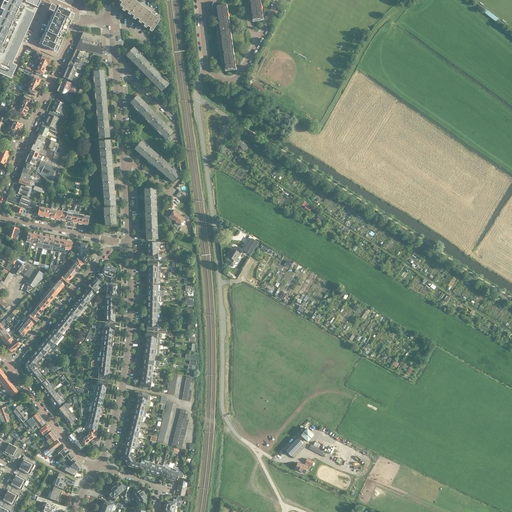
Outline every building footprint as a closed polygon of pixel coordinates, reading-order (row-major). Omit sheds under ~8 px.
[(5,0),(5,1),(4,1),(0,9),(1,9),(0,12),(0,73),(11,79),(17,66),(13,64),(26,34),(41,0),(5,0)] [(137,5),(128,0),(124,0),(122,4),(120,6),(131,14),(130,15),(145,24),(144,25),(153,31),(159,22),(147,15),(148,14),(145,12),(136,6),(137,5)] [(251,4),(252,8),(253,20),(263,19),(262,12),(261,3),(251,4)] [(51,4),(49,10),(53,12),(52,16),(39,44),(41,45),(54,51),(57,44),(56,44),(59,38),(60,38),(61,35),(62,32),(64,28),(63,28),(65,25),(65,26),(67,22),(66,22),(67,19),(68,19),(70,16),(71,13),(72,12),(63,8),(58,6),(58,7),(56,7),(51,4)] [(217,6),(219,22),(229,21),(227,5),(217,6)] [(488,10),(486,14),(497,21),(499,18),(488,10)] [(232,36),(229,21),(219,22),(222,38),(232,36)] [(82,51),(88,52),(102,55),(102,56),(101,37),(100,37),(100,38),(96,36),(94,36),(86,34),(83,33),(80,39),(76,49),(82,51)] [(222,38),(222,42),(224,54),(234,52),(232,36),(222,38)] [(39,60),(47,64),(48,65),(48,63),(50,63),(50,61),(50,60),(50,59),(43,56),(43,55),(40,54),(39,53),(40,51),(31,47),(30,50),(37,53),(36,55),(38,56),(37,59),(38,60),(39,60)] [(126,55),(131,60),(131,61),(132,62),(133,62),(138,67),(145,61),(141,56),(142,56),(138,52),(137,53),(133,48),(126,55)] [(236,68),(234,52),(224,54),(226,69),(236,68)] [(73,56),(73,57),(83,61),(88,64),(89,62),(81,58),(82,57),(74,53),(74,54),(73,53),(73,55),(73,56)] [(36,61),(35,65),(46,70),(47,67),(46,66),(47,64),(39,60),(38,62),(36,61)] [(70,62),(69,64),(84,70),(85,68),(78,65),(79,64),(71,60),(71,61),(70,60),(69,62),(70,62)] [(144,74),(150,79),(157,73),(153,68),(150,64),(149,65),(145,61),(138,67),(143,72),(143,73),(144,74)] [(68,66),(68,67),(76,71),(76,70),(76,69),(83,72),(84,70),(69,64),(69,65),(68,65),(67,66),(68,66)] [(46,70),(35,65),(33,68),(35,69),(34,71),(43,74),(44,74),(46,70)] [(68,67),(66,70),(82,78),(84,74),(76,70),(76,71),(68,67)] [(66,70),(64,74),(81,81),(82,78),(66,70)] [(95,88),(105,88),(104,80),(105,80),(105,78),(104,78),(103,71),(94,72),(94,78),(93,78),(94,83),(95,83),(95,88)] [(157,73),(150,79),(155,84),(154,85),(156,86),(161,91),(168,85),(164,81),(165,80),(161,76),(161,77),(157,73)] [(64,74),(63,77),(71,81),(75,82),(75,83),(79,85),(81,81),(64,74)] [(30,81),(38,85),(39,85),(40,83),(39,82),(40,80),(32,76),(30,81)] [(62,80),(60,86),(69,90),(68,92),(78,96),(81,97),(83,93),(79,91),(79,90),(70,86),(72,84),(62,80)] [(38,85),(30,81),(27,86),(36,90),(37,88),(37,87),(38,85)] [(251,87),(268,97),(271,93),(254,82),(251,87)] [(36,90),(27,86),(25,92),(34,95),(35,95),(36,93),(35,93),(36,90)] [(59,97),(67,102),(69,103),(70,104),(72,105),(74,107),(76,108),(79,102),(76,100),(66,95),(68,92),(69,90),(60,86),(59,87),(59,86),(57,90),(58,90),(57,91),(61,93),(59,97)] [(97,105),(106,104),(106,97),(106,95),(105,88),(95,88),(96,94),(95,94),(95,99),(96,99),(97,105)] [(142,115),(149,108),(144,103),(143,101),(142,101),(137,96),(130,103),(134,107),(133,108),(137,111),(138,111),(142,115)] [(21,103),(29,106),(30,106),(31,106),(31,104),(32,101),(23,97),(21,103)] [(49,112),(61,117),(62,118),(63,116),(63,115),(63,114),(62,113),(61,113),(65,105),(56,101),(52,110),(51,110),(49,112)] [(19,108),(27,111),(28,111),(29,109),(28,109),(29,106),(21,103),(19,108)] [(107,112),(106,104),(97,105),(97,111),(96,111),(97,116),(98,116),(98,122),(108,121),(107,114),(108,114),(107,112)] [(19,108),(15,106),(14,108),(11,106),(9,110),(15,113),(15,112),(24,116),(25,116),(26,116),(26,114),(27,111),(19,108)] [(154,127),(161,120),(156,115),(154,113),(149,108),(142,115),(146,119),(145,120),(149,124),(150,123),(154,127)] [(50,112),(44,124),(56,129),(61,117),(50,112)] [(10,120),(8,126),(9,127),(19,131),(19,130),(20,130),(21,129),(21,128),(21,125),(10,120)] [(166,125),(161,120),(154,127),(158,131),(157,132),(160,135),(161,135),(166,139),(172,132),(167,127),(168,127),(166,125)] [(109,128),(108,128),(108,121),(98,122),(99,128),(98,128),(98,133),(99,133),(100,139),(109,138),(109,130),(109,128)] [(43,123),(41,126),(49,130),(55,133),(56,129),(43,123)] [(46,136),(49,130),(41,126),(38,134),(46,138),(51,141),(51,140),(55,142),(56,141),(55,140),(47,136),(46,136)] [(19,131),(9,127),(8,129),(10,130),(8,133),(16,136),(17,136),(19,131)] [(36,137),(31,150),(52,160),(56,152),(58,153),(60,149),(59,148),(60,147),(58,147),(60,144),(55,142),(51,140),(51,141),(46,152),(44,151),(46,147),(43,145),(44,145),(43,144),(46,138),(38,134),(37,137),(36,137)] [(245,144),(240,140),(237,144),(242,148),(241,149),(244,150),(247,146),(245,144)] [(99,142),(100,159),(111,158),(110,151),(111,150),(110,148),(109,141),(99,142)] [(134,149),(139,154),(140,154),(140,155),(141,156),(142,156),(147,160),(153,153),(149,149),(150,148),(146,145),(145,146),(141,142),(134,149)] [(0,155),(7,159),(7,158),(8,158),(9,155),(9,154),(8,152),(5,151),(1,149),(0,148),(0,155)] [(28,155),(37,159),(39,154),(31,150),(28,155)] [(154,167),(160,171),(166,164),(162,160),(162,159),(159,156),(158,157),(153,153),(147,160),(153,165),(152,165),(154,167)] [(43,161),(37,159),(28,155),(25,162),(31,165),(30,167),(33,169),(40,175),(50,183),(57,168),(43,161)] [(45,156),(43,161),(57,168),(62,170),(65,165),(60,163),(45,156)] [(100,159),(102,175),(112,174),(112,167),(112,165),(111,165),(111,158),(100,159)] [(32,173),(33,169),(30,167),(31,165),(25,162),(23,168),(24,168),(29,169),(28,172),(31,172),(32,173)] [(166,164),(160,171),(165,176),(167,178),(167,177),(173,182),(179,175),(174,171),(175,170),(171,167),(171,168),(166,164)] [(33,182),(34,180),(30,179),(31,176),(29,176),(22,173),(20,178),(33,182)] [(102,175),(103,192),(114,191),(113,184),(114,184),(113,181),(112,174),(102,175)] [(35,183),(33,182),(20,178),(18,183),(19,183),(18,183),(29,187),(30,184),(34,185),(35,183)] [(22,197),(31,200),(31,199),(29,198),(29,197),(31,190),(18,185),(15,193),(20,195),(21,195),(23,196),(22,197)] [(144,189),(145,197),(144,197),(144,199),(145,199),(145,206),(156,206),(155,189),(144,189)] [(114,191),(103,192),(105,208),(110,208),(110,209),(114,208),(115,208),(115,201),(115,198),(114,198),(114,191)] [(30,202),(31,200),(22,197),(21,198),(20,198),(17,198),(9,195),(6,200),(28,208),(34,210),(36,211),(38,206),(36,205),(36,204),(30,202)] [(310,211),(313,207),(304,202),(302,205),(310,211)] [(145,216),(146,223),(156,222),(156,206),(145,206),(145,213),(145,216)] [(21,215),(24,216),(27,217),(28,214),(25,213),(26,211),(23,210),(23,209),(17,208),(16,212),(21,214),(21,215)] [(115,215),(114,208),(110,209),(110,208),(105,208),(104,208),(105,226),(116,225),(115,217),(116,217),(115,215)] [(185,219),(185,218),(173,210),(170,215),(166,213),(164,215),(168,218),(177,224),(178,225),(177,225),(178,226),(176,229),(175,231),(179,235),(183,229),(179,226),(180,226),(184,220),(185,220),(185,219)] [(156,222),(146,223),(146,230),(145,230),(146,233),(146,240),(148,240),(155,239),(157,239),(156,222)] [(258,243),(251,239),(244,251),(250,255),(258,243)] [(79,248),(80,252),(88,251),(88,250),(88,248),(87,248),(87,247),(87,244),(79,243),(79,248)] [(234,262),(235,262),(240,254),(238,252),(239,251),(235,248),(234,250),(233,250),(229,257),(230,258),(228,260),(233,263),(234,262)] [(88,252),(88,251),(80,252),(81,258),(82,259),(81,261),(84,264),(88,258),(88,255),(89,254),(88,252)] [(1,252),(0,254),(0,260),(2,262),(4,263),(5,261),(13,265),(17,259),(12,256),(11,258),(1,252)] [(77,259),(73,263),(80,269),(82,267),(81,267),(83,264),(77,259)] [(79,271),(80,269),(73,263),(70,267),(76,273),(78,271),(79,271)] [(24,266),(21,271),(20,273),(29,278),(26,283),(28,285),(27,291),(26,291),(29,293),(32,290),(34,288),(36,286),(46,276),(26,264),(24,266)] [(100,273),(99,274),(103,277),(104,274),(108,275),(111,267),(110,267),(110,266),(108,266),(106,265),(106,266),(105,267),(104,270),(101,269),(99,273),(100,273)] [(21,271),(14,266),(13,268),(16,269),(12,274),(14,275),(17,277),(20,273),(21,271)] [(74,275),(76,273),(70,267),(66,272),(73,278),(75,276),(74,275)] [(111,267),(108,275),(112,277),(111,280),(111,283),(116,284),(116,280),(115,280),(117,276),(114,275),(115,271),(115,269),(114,268),(113,268),(112,267),(111,267)] [(66,272),(63,276),(69,281),(71,279),(72,279),(73,278),(66,272)] [(70,282),(69,281),(63,276),(59,280),(65,285),(66,286),(67,285),(68,284),(70,282)] [(95,288),(99,284),(100,284),(102,282),(99,279),(98,280),(96,278),(95,279),(94,280),(94,281),(91,285),(90,285),(95,288)] [(58,280),(55,284),(62,290),(63,288),(63,287),(65,285),(59,280),(59,281),(58,280)] [(62,290),(55,284),(53,282),(49,287),(58,294),(60,291),(62,290)] [(115,295),(115,294),(115,290),(116,289),(116,287),(115,287),(115,286),(113,286),(113,284),(106,284),(106,288),(106,294),(107,294),(115,295)] [(87,289),(94,295),(95,293),(95,292),(97,290),(95,288),(90,285),(91,285),(90,285),(89,285),(88,286),(88,287),(87,289)] [(45,290),(55,298),(56,297),(56,296),(58,294),(49,287),(49,286),(45,290)] [(85,291),(83,293),(91,300),(93,298),(92,297),(94,295),(87,289),(86,289),(85,291)] [(53,300),(55,298),(45,290),(42,295),(44,297),(51,302),(52,300),(53,300)] [(80,297),(87,303),(89,301),(90,302),(91,300),(83,293),(82,295),(81,295),(80,296),(80,297)] [(49,304),(51,302),(44,297),(41,301),(48,307),(49,305),(49,304)] [(78,300),(76,302),(84,308),(86,306),(85,305),(87,303),(80,297),(80,298),(79,298),(78,299),(78,300)] [(46,308),(48,307),(41,301),(37,305),(44,310),(45,308),(46,308)] [(84,308),(76,302),(75,303),(74,303),(73,305),(73,306),(82,313),(86,309),(84,308)] [(37,305),(34,309),(41,315),(42,313),(44,310),(37,305)] [(82,313),(73,306),(72,306),(71,307),(71,308),(69,310),(76,316),(79,319),(83,314),(82,313)] [(41,315),(34,309),(32,308),(28,312),(37,319),(38,317),(39,317),(41,315)] [(322,319),(323,319),(321,321),(323,322),(324,320),(325,320),(327,316),(328,315),(329,314),(328,314),(331,310),(329,309),(326,313),(325,313),(324,316),(322,315),(321,317),(323,318),(322,319)] [(74,318),(76,316),(69,310),(68,310),(67,312),(66,314),(73,320),(74,321),(75,322),(77,320),(74,318)] [(37,319),(28,312),(24,316),(34,324),(34,325),(36,323),(36,322),(37,321),(38,320),(37,319)] [(62,319),(70,325),(74,321),(73,320),(66,314),(66,315),(65,315),(64,316),(64,317),(62,319)] [(32,326),(34,324),(24,316),(21,320),(31,329),(32,327),(32,326)] [(58,323),(58,324),(65,329),(67,327),(68,328),(70,325),(62,319),(60,321),(59,321),(58,323)] [(18,325),(27,332),(28,330),(29,330),(31,329),(21,320),(18,325)] [(55,328),(54,328),(61,334),(63,331),(64,332),(66,330),(65,329),(58,324),(57,325),(56,326),(55,327),(55,328)] [(25,334),(27,332),(18,325),(14,329),(16,331),(23,337),(23,336),(24,336),(25,335),(25,334)] [(61,335),(61,334),(54,328),(52,331),(51,331),(50,332),(50,333),(60,341),(64,337),(61,335)] [(3,342),(4,343),(11,338),(8,333),(1,339),(3,341),(3,342)] [(57,346),(60,341),(50,333),(49,335),(48,335),(47,336),(47,337),(57,346)] [(6,345),(8,347),(14,342),(17,340),(15,339),(13,341),(12,338),(13,338),(12,337),(11,338),(4,343),(5,345),(6,345)] [(43,341),(43,342),(54,351),(58,346),(57,346),(47,337),(45,339),(44,339),(43,341)] [(20,345),(17,340),(14,342),(8,347),(7,348),(11,352),(20,345)] [(51,355),(54,351),(43,342),(42,343),(41,343),(40,345),(40,346),(47,352),(47,351),(47,352),(51,355)] [(47,352),(40,346),(38,348),(37,348),(36,349),(36,350),(43,356),(45,353),(46,354),(47,352),(47,351),(47,352)] [(39,360),(43,356),(36,350),(35,350),(34,352),(34,353),(32,354),(39,360)] [(36,365),(39,360),(32,354),(32,355),(31,355),(30,356),(30,357),(29,359),(36,365)] [(25,363),(25,366),(34,366),(36,367),(37,366),(36,365),(29,359),(28,359),(26,362),(25,363)] [(35,367),(36,367),(34,366),(25,366),(25,370),(26,371),(28,374),(28,373),(30,376),(37,371),(39,369),(39,368),(35,367)] [(41,375),(37,371),(30,376),(32,378),(32,379),(33,380),(34,381),(41,375)] [(45,380),(41,375),(34,381),(35,383),(35,384),(37,385),(38,386),(45,380)] [(2,385),(5,389),(11,383),(8,379),(1,384),(2,385)] [(42,391),(50,385),(46,380),(38,386),(40,388),(40,389),(41,390),(42,391)] [(8,394),(8,393),(15,388),(11,383),(5,389),(7,392),(5,394),(7,395),(8,394)] [(45,395),(53,389),(51,386),(53,385),(52,383),(50,385),(42,391),(43,393),(44,395),(45,395)] [(48,399),(49,400),(56,394),(54,392),(59,387),(58,385),(53,389),(45,395),(47,397),(47,398),(48,399)] [(11,397),(18,392),(15,388),(8,393),(8,394),(11,397)] [(93,390),(92,396),(104,398),(105,396),(104,395),(105,393),(93,390)] [(52,404),(59,398),(57,396),(58,395),(57,393),(56,394),(49,400),(50,401),(50,402),(51,404),(52,404)] [(137,398),(138,398),(146,401),(148,401),(149,398),(148,398),(149,395),(139,393),(138,395),(137,397),(137,398)] [(91,401),(92,401),(102,404),(102,403),(103,403),(103,401),(104,398),(92,396),(91,401)] [(59,398),(52,404),(54,406),(54,407),(55,408),(56,408),(63,403),(61,400),(62,400),(60,398),(59,398)] [(57,410),(61,415),(68,409),(64,404),(57,410)] [(16,418),(17,417),(19,419),(22,417),(20,414),(23,412),(21,410),(23,409),(21,406),(19,407),(13,411),(11,413),(13,416),(14,416),(16,418)] [(61,415),(65,420),(72,414),(68,409),(61,415)] [(24,413),(23,412),(20,414),(22,417),(19,419),(21,421),(20,422),(21,423),(28,418),(26,416),(28,415),(25,412),(24,413)] [(28,427),(30,429),(43,420),(38,413),(23,424),(26,428),(28,427)] [(76,419),(72,414),(65,420),(68,425),(69,424),(71,426),(76,423),(74,420),(76,419)] [(43,420),(30,429),(29,430),(30,432),(33,430),(34,432),(46,423),(43,420)] [(51,430),(49,427),(46,424),(39,430),(40,432),(42,434),(43,436),(51,430)] [(300,435),(307,441),(314,434),(307,428),(300,435)] [(84,434),(86,436),(90,441),(95,437),(94,435),(95,430),(89,429),(89,430),(84,434)] [(20,438),(14,431),(14,430),(8,434),(17,440),(20,438)] [(55,435),(52,431),(45,436),(47,438),(42,442),(43,444),(45,443),(55,435)] [(75,433),(80,440),(84,445),(90,441),(86,436),(83,438),(77,431),(75,433)] [(68,437),(73,444),(79,440),(73,433),(68,437)] [(49,445),(58,439),(55,435),(45,443),(46,445),(48,444),(49,445)] [(305,447),(302,444),(297,439),(285,451),(290,456),(291,456),(294,459),(305,447)] [(84,447),(79,440),(73,444),(78,451),(84,447)] [(6,441),(1,450),(4,451),(2,454),(7,456),(7,457),(13,445),(13,446),(8,444),(9,443),(6,441)] [(42,452),(46,456),(45,457),(45,458),(47,456),(46,455),(53,451),(60,445),(57,441),(45,450),(42,448),(39,450),(41,453),(42,452)] [(322,456),(324,452),(327,445),(322,442),(321,444),(315,441),(312,445),(311,444),(308,449),(322,456)] [(13,445),(7,457),(8,456),(13,459),(14,457),(17,458),(18,455),(21,456),(24,451),(18,448),(13,446),(13,445)] [(70,453),(63,445),(56,451),(57,453),(56,454),(58,456),(59,455),(62,459),(70,453)] [(123,457),(124,459),(131,455),(130,452),(131,449),(125,447),(125,448),(124,450),(125,451),(123,457)] [(70,453),(62,459),(60,461),(61,462),(63,461),(65,464),(68,461),(69,462),(71,461),(73,463),(76,461),(70,453)] [(126,464),(127,464),(134,460),(131,455),(124,459),(124,460),(125,462),(126,463),(126,464)] [(148,472),(149,472),(151,464),(149,463),(149,462),(148,462),(150,456),(148,456),(146,461),(143,471),(146,471),(146,472),(148,473),(148,472)] [(20,464),(33,470),(32,470),(34,465),(35,465),(37,462),(28,458),(26,460),(24,459),(21,464),(20,464)] [(304,473),(306,469),(308,470),(310,465),(311,466),(313,462),(307,459),(305,463),(306,463),(304,466),(297,463),(295,469),(304,473)] [(138,469),(140,463),(135,462),(134,460),(127,464),(128,466),(134,468),(136,469),(137,469),(138,469)] [(141,470),(143,471),(146,461),(144,460),(144,461),(141,460),(140,463),(138,469),(139,469),(139,470),(141,470)] [(67,465),(70,467),(77,471),(81,468),(76,462),(73,464),(71,462),(69,464),(67,465)] [(21,471),(20,473),(29,478),(30,475),(29,475),(32,470),(33,470),(20,464),(21,465),(19,470),(21,471)] [(152,473),(154,474),(157,465),(155,464),(154,465),(151,464),(149,472),(149,473),(151,474),(152,473)] [(162,477),(164,478),(168,465),(166,464),(165,465),(163,464),(162,467),(159,476),(160,476),(160,477),(162,477)] [(169,479),(170,479),(174,467),(168,465),(164,478),(167,478),(167,479),(169,479)] [(77,471),(70,467),(69,469),(66,468),(65,470),(74,475),(75,476),(76,475),(77,472),(77,471)] [(175,481),(178,471),(179,469),(174,467),(170,479),(170,480),(172,481),(173,480),(175,481)] [(63,490),(64,490),(66,487),(64,486),(67,480),(66,479),(66,480),(64,479),(65,476),(59,472),(56,480),(54,479),(52,486),(54,486),(61,489),(62,489),(62,490),(63,490)] [(12,479),(25,486),(24,485),(26,481),(27,481),(29,478),(20,473),(18,476),(16,475),(14,480),(12,479)] [(13,486),(12,489),(21,493),(22,490),(21,490),(24,485),(25,486),(12,479),(13,480),(11,485),(13,486)] [(179,481),(177,490),(176,495),(184,496),(187,482),(187,480),(186,480),(184,479),(183,480),(183,482),(179,481)] [(115,484),(112,486),(118,494),(121,492),(125,489),(126,487),(123,487),(122,487),(119,483),(118,484),(117,483),(116,484),(115,484)] [(54,486),(52,492),(50,491),(47,498),(58,502),(58,503),(58,502),(60,503),(61,499),(59,499),(62,492),(61,492),(59,492),(61,489),(54,486)] [(118,494),(112,486),(109,488),(109,489),(108,490),(108,491),(107,492),(111,496),(112,496),(114,498),(116,496),(115,496),(118,494)] [(4,495),(17,501),(16,501),(18,496),(19,496),(21,493),(12,489),(10,491),(8,490),(6,495),(5,495),(4,495)] [(135,500),(145,495),(144,494),(145,494),(144,492),(143,492),(141,492),(140,491),(134,494),(135,496),(133,497),(135,500)] [(5,502),(4,504),(13,509),(14,506),(13,505),(16,501),(17,501),(4,495),(5,496),(3,501),(5,502)] [(145,495),(135,500),(137,504),(139,503),(140,505),(146,501),(145,499),(147,498),(146,498),(147,497),(146,495),(145,495)] [(43,511),(45,511),(53,511),(54,511),(55,511),(57,506),(51,505),(52,502),(42,498),(38,496),(36,500),(43,503),(42,506),(45,507),(44,508),(45,508),(43,511)] [(174,509),(175,506),(178,506),(180,505),(180,503),(181,503),(180,503),(181,499),(177,498),(177,500),(173,500),(173,502),(167,501),(166,504),(165,504),(165,506),(166,507),(165,507),(174,509)] [(101,506),(110,510),(112,507),(113,507),(114,505),(104,501),(103,503),(101,506)]
